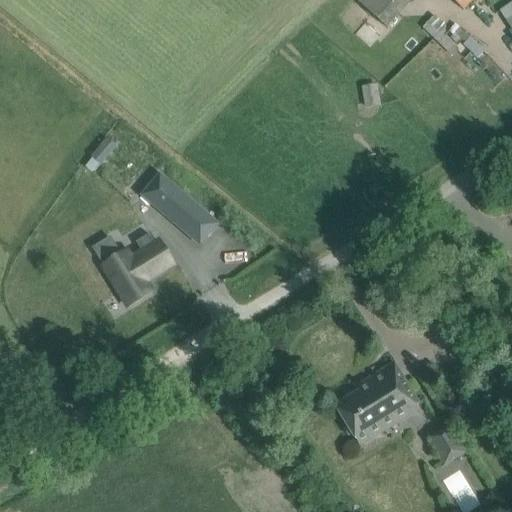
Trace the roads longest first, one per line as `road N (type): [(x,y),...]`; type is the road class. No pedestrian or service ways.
road 1 (unclassified): [(177,353),(511,146)]
road 2 (track): [(0,464),(177,353)]
